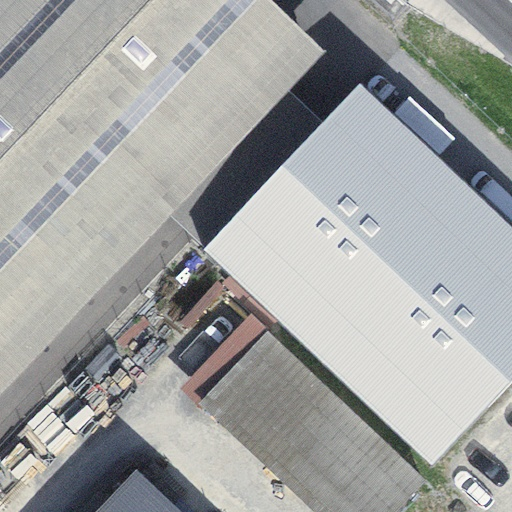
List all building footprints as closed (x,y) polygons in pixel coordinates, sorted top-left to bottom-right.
[(0,0),(0,355),(303,36),(265,0),(0,0)] [(0,355),(0,398),(324,56),(303,36),(0,355)] [(511,235),(360,92),(205,255),(432,470),(511,384),(511,235)] [(204,410),(312,511),(392,511),(422,481),(272,339),(204,410)] [(169,511),(135,480),(104,511),(169,511)]
